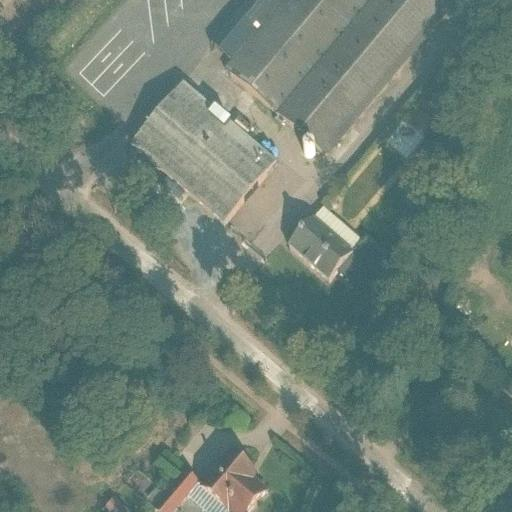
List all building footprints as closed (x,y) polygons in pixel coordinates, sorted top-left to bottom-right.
[(249,0),(210,47),(231,65),(285,0),(249,0)] [(328,159),(460,0),(285,0),(231,65),(225,72),(328,159)] [(276,166),(183,88),(131,149),(224,228),(276,166)] [(413,161),(431,170),(438,156),(420,147),(413,161)] [(313,224),(352,258),(362,246),(323,212),(313,224)] [(289,250),(329,286),(352,258),(313,224),(289,250)] [(221,511),(250,511),(265,495),(251,483),(255,479),(230,458),(201,494),(204,496),(198,503),(208,511),(220,511),(221,511)] [(177,511),(199,487),(185,475),(153,511),(177,511)]
